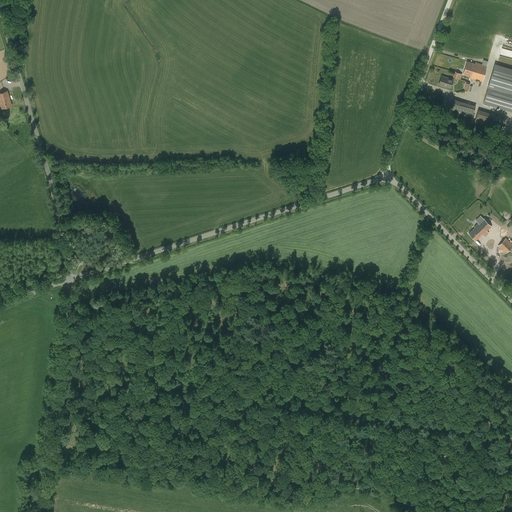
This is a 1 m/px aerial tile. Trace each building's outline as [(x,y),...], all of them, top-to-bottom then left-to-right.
[(511,50),(502,48),(500,56),(511,59),(511,50)] [(475,64),(467,61),(463,75),(470,77),(470,78),(482,81),(487,66),(476,62),(475,64)] [(455,71),(453,77),(460,79),(462,74),(455,71)] [(453,80),(442,76),(439,84),(450,87),(453,80)] [(511,89),(489,83),(483,103),(511,112),(511,89)] [(0,93),(0,101),(2,109),(11,106),(7,91),(0,93)] [(450,111),(472,117),(475,106),(454,99),(450,111)] [(482,234),(484,237),(489,233),(487,231),(491,226),(483,218),(474,226),(475,227),(469,233),(476,240),(482,234)] [(498,246),(505,253),(511,245),(511,244),(506,238),(498,246)]
